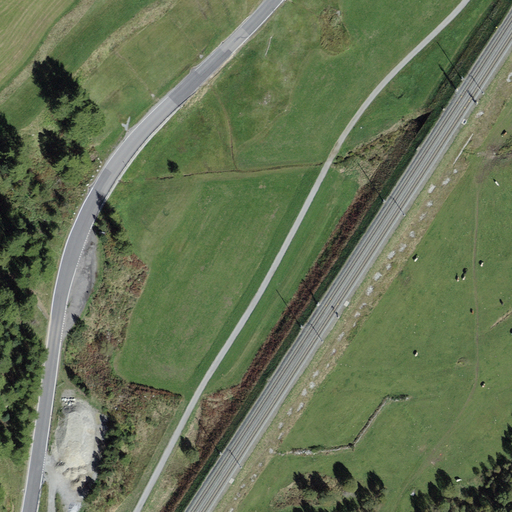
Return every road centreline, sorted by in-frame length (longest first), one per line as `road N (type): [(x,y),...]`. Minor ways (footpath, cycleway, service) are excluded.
road 1 (track): [(133,511),(379,91),(469,0)]
road 2 (tertiary): [(28,511),(60,296),(90,207),(148,127),(276,0)]
